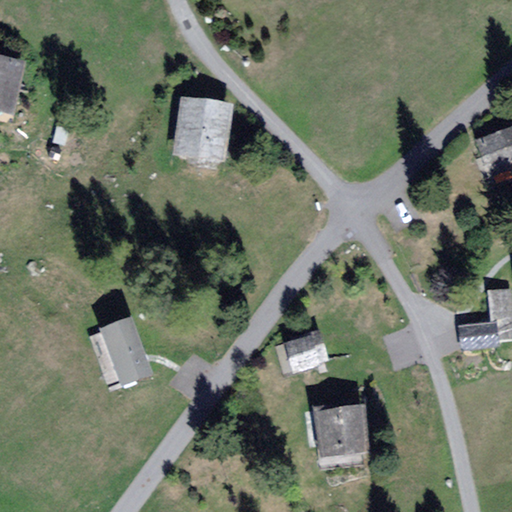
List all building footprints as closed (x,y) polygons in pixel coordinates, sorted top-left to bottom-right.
[(24,65),(0,59),(0,113),(13,116),(24,65)] [(232,107),(182,102),(176,159),(227,164),(232,107)] [(511,132),(478,143),(488,177),(511,170),(511,132)] [(461,326),(462,351),(500,350),(499,319),(511,318),(511,290),(490,291),(492,325),(461,326)] [(154,380),(134,324),(105,335),(125,390),(154,380)] [(315,340),(289,346),(296,375),(322,369),(315,340)] [(319,413),(325,460),(378,454),(372,407),(319,413)]
